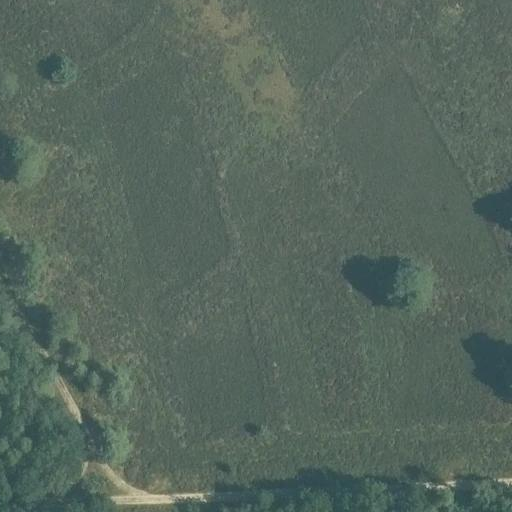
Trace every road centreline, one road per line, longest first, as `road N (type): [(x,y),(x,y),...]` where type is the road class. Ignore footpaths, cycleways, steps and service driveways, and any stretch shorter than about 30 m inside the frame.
road 1 (track): [(0,511),(511,487)]
road 2 (track): [(0,296),(131,505)]
